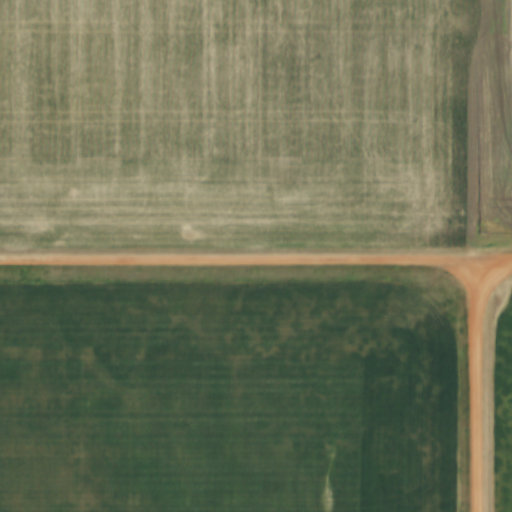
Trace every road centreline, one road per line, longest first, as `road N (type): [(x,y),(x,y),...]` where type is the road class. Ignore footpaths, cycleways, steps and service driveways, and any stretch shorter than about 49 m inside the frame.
road 1 (track): [(0,264),(511,259)]
road 2 (residential): [(482,260),(480,511)]
